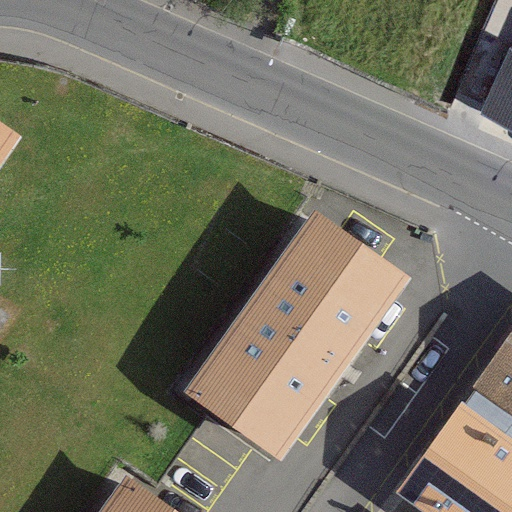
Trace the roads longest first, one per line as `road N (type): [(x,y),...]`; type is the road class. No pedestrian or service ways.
road 1 (residential): [(511,203),(66,0)]
road 2 (residential): [(339,511),(480,305),(511,241)]
